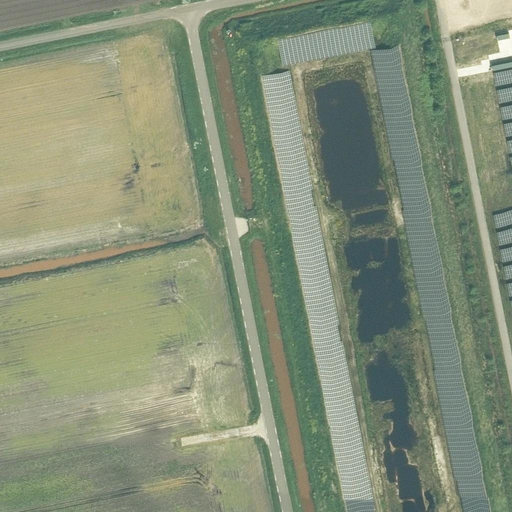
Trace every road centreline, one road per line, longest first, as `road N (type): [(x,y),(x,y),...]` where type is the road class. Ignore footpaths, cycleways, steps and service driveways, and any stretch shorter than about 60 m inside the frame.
road 1 (unclassified): [(286,511),(187,9)]
road 2 (unclassified): [(0,46),(187,9)]
